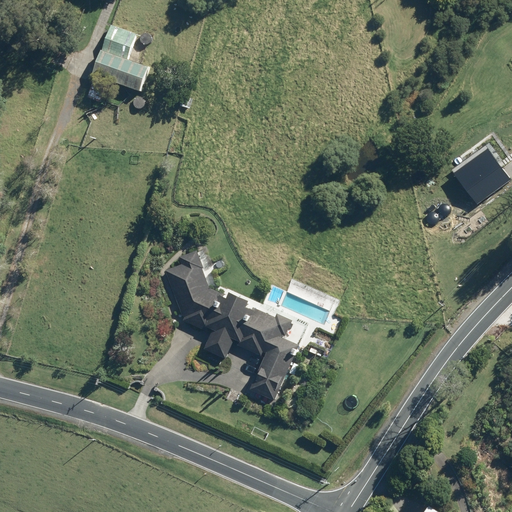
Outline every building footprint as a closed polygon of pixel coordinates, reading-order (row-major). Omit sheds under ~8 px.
[(139,90),(148,66),(126,59),(135,33),(110,24),(101,49),(92,74),(95,75),(87,97),(100,102),(108,79),(139,90)] [(147,47),(148,47),(150,47),(151,47),(153,47),(154,46),(155,45),(156,44),(156,43),(157,42),(157,41),(157,39),(157,38),(156,37),(156,36),(155,35),(154,34),(153,33),(152,32),(150,32),(149,32),(148,32),(146,33),(145,33),(144,34),(143,35),(143,36),(142,37),(142,39),(142,40),(142,41),(142,43),(143,44),(143,45),(144,46),(145,47),(147,47)] [(197,94),(186,91),(180,108),(191,111),(197,94)] [(140,111),(142,112),(144,111),(145,111),(147,110),(148,109),(149,108),(150,107),(150,106),(151,104),(151,103),(151,101),(150,100),(150,99),(149,98),(148,96),(147,96),(145,95),(144,95),(143,94),(141,94),(140,95),(138,95),(137,96),(136,97),(135,98),(134,100),(134,101),(134,102),(134,104),(134,105),(135,107),(135,108),(136,109),(137,110),(139,111),(140,111)] [(226,298),(223,296),(224,294),(209,287),(202,268),(203,267),(197,250),(179,257),(181,264),(165,270),(182,315),(185,317),(183,320),(204,330),(205,326),(213,330),(204,349),(226,359),(235,339),(238,341),(236,344),(261,356),(263,352),(266,353),(250,390),(274,401),(299,345),(281,337),(282,334),(285,336),(292,320),(277,313),(275,317),(253,307),(252,309),(246,306),(249,301),(229,292),(226,298)] [(313,342),(303,364),(311,368),(317,357),(325,361),(330,350),(313,342)] [(307,387),(298,383),(287,408),(296,412),(307,387)]
